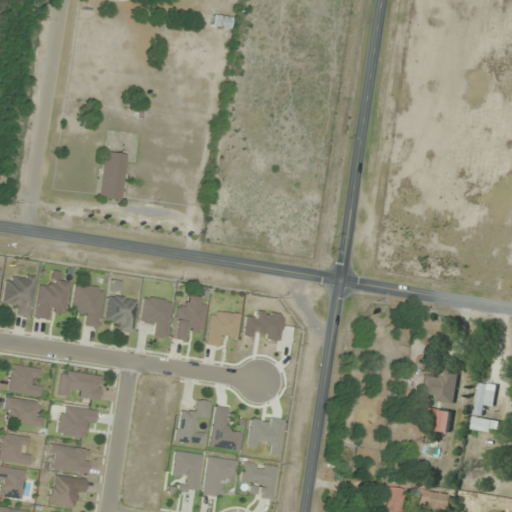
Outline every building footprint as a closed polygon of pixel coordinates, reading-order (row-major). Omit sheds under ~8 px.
[(228,30),(230,18),(212,15),(210,26),(228,30)] [(98,198),(121,200),(125,155),(103,152),(98,198)] [(33,277),(14,274),(12,284),(4,282),(1,303),(12,304),(11,314),(28,316),(33,277)] [(39,287),(34,318),(52,321),(54,311),(63,313),(68,283),(50,279),(48,289),(39,287)] [(69,313),(86,316),(85,326),(97,327),(103,288),(74,284),(69,313)] [(131,332),(135,299),(107,296),(105,319),(114,320),(113,330),(131,332)] [(176,305),(171,339),(181,340),(182,331),(202,333),(206,299),(187,296),(185,306),(176,305)] [(170,300),(142,297),(139,324),(153,325),(152,336),(165,338),(170,300)] [(240,315),(210,311),(206,344),(217,346),(218,336),(236,339),(240,315)] [(39,378),(40,369),(9,365),(6,392),(38,396),(39,386),(32,385),(33,377),(39,378)] [(101,376),(60,371),(57,396),(67,397),(68,390),(78,391),(77,398),(98,401),(101,376)] [(442,379),(424,376),(422,398),(455,402),(459,373),(443,371),(442,379)] [(502,420),(484,417),(486,405),(496,406),(499,385),(481,382),(474,429),(500,433),(502,420)] [(1,421),(39,427),(43,404),(4,398),(1,421)] [(174,441),(204,446),(205,434),(195,432),(198,417),(207,419),(210,403),(195,400),(193,411),(179,409),(174,441)] [(85,427),(91,429),(95,413),(62,405),(55,433),(82,439),(85,427)] [(208,448),(238,452),(241,432),(230,431),(233,409),(214,407),(208,448)] [(282,421),(250,416),(246,444),(270,447),(268,456),(278,457),(282,421)] [(29,455),(22,454),(24,437),(0,434),(0,461),(28,465),(29,455)] [(46,469),(86,473),(89,450),(49,445),(46,469)] [(177,491),(197,493),(202,455),(173,451),(170,476),(179,478),(177,491)] [(201,495),(220,498),(223,479),(234,480),(237,461),(206,457),(201,495)] [(275,467),(242,463),(239,483),(250,484),(248,496),(271,499),(275,467)] [(0,480),(1,480),(0,496),(0,497),(21,499),(22,469),(0,467),(0,480)] [(84,479),(52,476),(49,504),(71,506),(72,497),(82,498),(84,479)] [(400,511),(403,489),(387,487),(383,511),(378,511),(377,511),(400,511)] [(451,511),(451,492),(419,492),(419,511),(451,511)]
